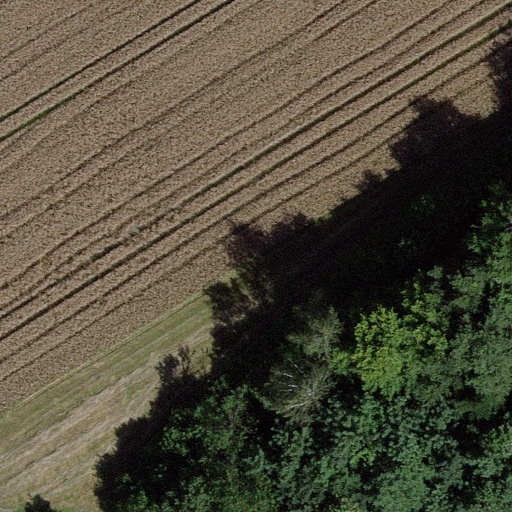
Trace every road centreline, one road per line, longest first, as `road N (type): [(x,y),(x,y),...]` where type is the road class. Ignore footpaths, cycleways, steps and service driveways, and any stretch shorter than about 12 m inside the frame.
road 1 (track): [(511,487),(137,511)]
road 2 (track): [(0,507),(139,509)]
